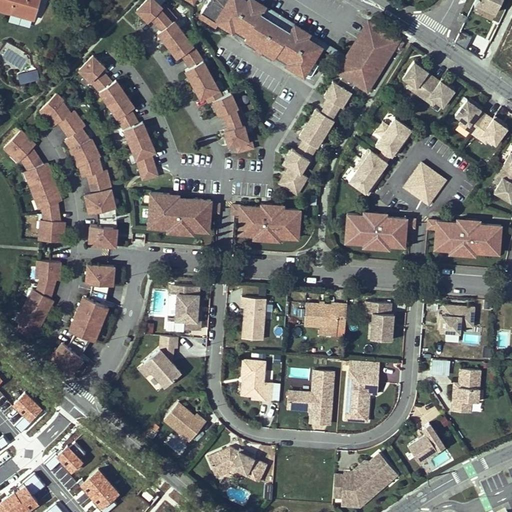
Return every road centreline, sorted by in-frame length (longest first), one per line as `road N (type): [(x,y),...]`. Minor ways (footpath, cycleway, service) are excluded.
road 1 (residential): [(220,264),(217,400),(244,427),(267,433),(361,439),(391,425),(406,396),(415,278)]
road 2 (residential): [(225,175),(261,176),(300,91),(223,41)]
road 3 (residential): [(415,278),(220,264)]
road 4 (residential): [(72,402),(210,511)]
road 5 (residential): [(215,175),(174,167),(147,101),(112,54)]
road 6 (residential): [(215,175),(212,145),(139,32)]
road 7 (residential): [(423,210),(396,187),(419,152),(454,178),(429,211)]
road 8 (residential): [(138,257),(120,334),(72,402)]
road 9 (residential): [(78,253),(65,173),(36,125)]
road 10 (tertiary): [(511,451),(392,511)]
